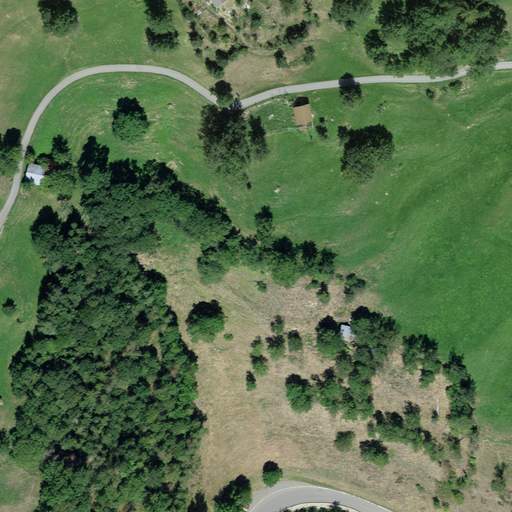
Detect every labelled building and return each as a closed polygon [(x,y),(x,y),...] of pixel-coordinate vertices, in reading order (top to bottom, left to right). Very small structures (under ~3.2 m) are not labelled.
[(312,103),(296,107),(300,125),(316,121),(312,103)] [(68,164),(52,161),(48,177),(64,181),(68,164)] [(47,170),(30,166),(26,184),(43,188),(47,170)] [(352,328),(342,327),(341,340),(351,341),(352,328)] [(0,396),(0,414),(10,405),(0,396)]
